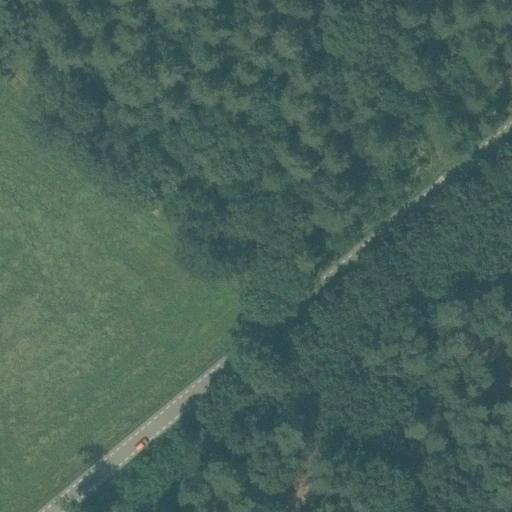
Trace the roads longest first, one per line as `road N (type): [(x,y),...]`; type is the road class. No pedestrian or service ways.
road 1 (unclassified): [(51,511),(511,129)]
road 2 (track): [(301,304),(216,243),(81,111),(0,53)]
